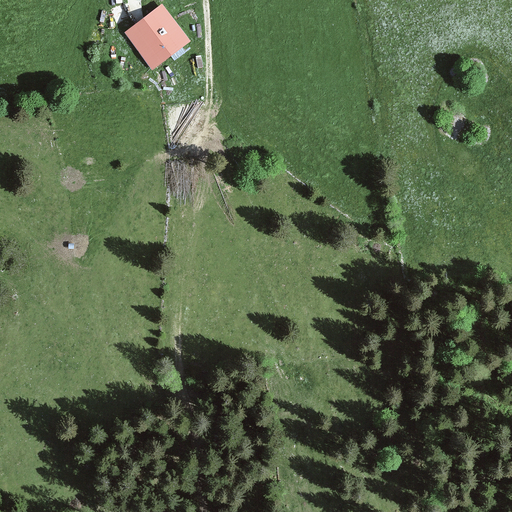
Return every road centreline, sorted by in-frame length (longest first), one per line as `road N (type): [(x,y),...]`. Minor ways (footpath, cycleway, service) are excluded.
road 1 (track): [(205,511),(177,335),(185,149)]
road 2 (track): [(204,0),(208,104),(194,142),(122,173),(0,164)]
